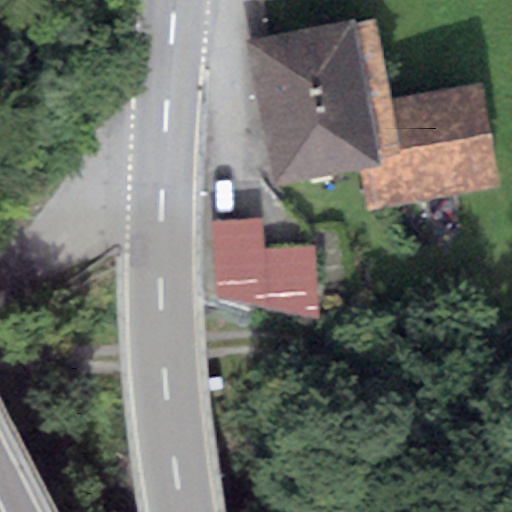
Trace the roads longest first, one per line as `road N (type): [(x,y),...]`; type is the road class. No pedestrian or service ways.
road 1 (track): [(0,350),(64,364),(245,343),(511,329)]
road 2 (primary): [(176,0),(161,276),(181,511)]
